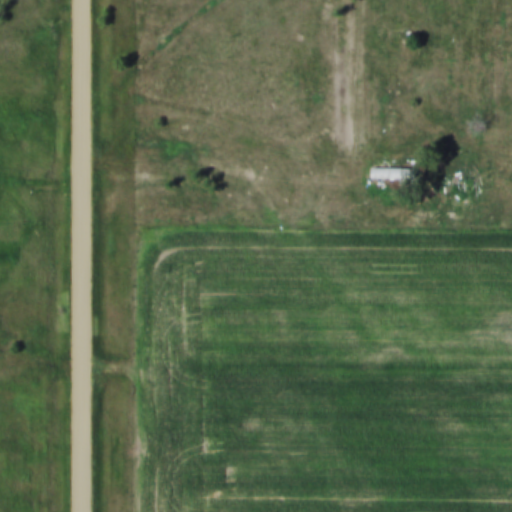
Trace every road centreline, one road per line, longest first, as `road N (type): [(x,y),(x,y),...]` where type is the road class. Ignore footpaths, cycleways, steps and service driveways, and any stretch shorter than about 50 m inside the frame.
road 1 (tertiary): [(90,511),(90,0)]
road 2 (track): [(91,154),(354,185),(362,0)]
